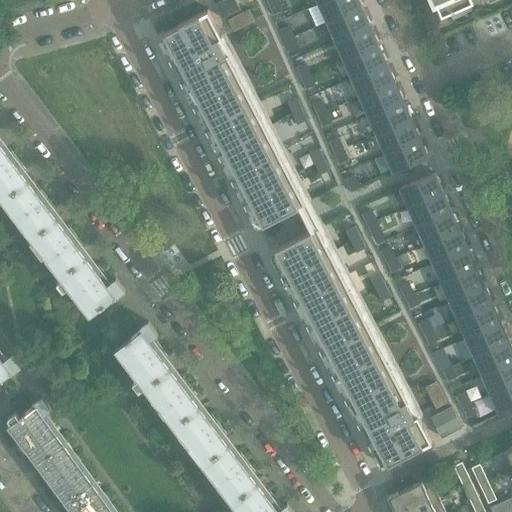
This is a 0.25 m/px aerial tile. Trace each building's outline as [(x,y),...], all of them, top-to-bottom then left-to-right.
[(235,0),(224,0),(215,5),(222,18),(240,9),(235,0)] [(278,0),(276,0),(269,3),(273,14),(283,10),(278,0)] [(358,0),(327,0),(319,4),(327,22),(362,7),(358,0)] [(488,0),(489,1),(491,0),(433,0),(441,17),(473,4),(470,0),(488,0)] [(362,7),(327,22),(335,41),(370,26),(362,7)] [(179,26),(165,34),(264,224),(306,202),(221,38),(223,37),(209,10),(178,26),(179,26)] [(249,10),(228,20),(234,31),(254,20),(249,10)] [(289,26),(280,30),(285,41),(294,37),(289,26)] [(370,26),(335,41),(344,60),(378,44),(370,26)] [(294,37),(285,41),(290,52),(299,48),(294,37)] [(378,44),(344,60),(352,78),(386,63),(378,44)] [(306,63),(297,67),(301,78),(311,74),(306,63)] [(386,63),(352,78),(360,97),(395,82),(386,63)] [(311,74),(301,78),(306,89),(316,85),(311,74)] [(395,82),(360,97),(368,116),(403,100),(395,82)] [(297,99),(288,103),(293,114),(302,110),(297,99)] [(322,100),(313,104),(318,115),(327,111),(322,100)] [(403,100),(368,116),(377,134),(411,119),(403,100)] [(302,110),(293,114),(298,125),(307,121),(302,110)] [(327,111),(318,115),(323,126),(332,122),(327,111)] [(411,119),(377,134),(385,153),(419,138),(411,119)] [(339,138),(329,142),(334,153),(344,149),(339,138)] [(419,138),(385,153),(392,170),(394,173),(428,158),(419,138)] [(0,194),(91,315),(115,296),(116,298),(117,297),(124,291),(124,292),(125,291),(116,278),(115,279),(112,282),(109,277),(108,278),(99,266),(96,269),(78,245),(81,242),(70,228),(66,231),(49,207),(52,204),(41,190),(37,193),(23,173),(20,169),(23,166),(12,151),(8,154),(0,143),(0,194)] [(319,149),(310,153),(315,164),(324,160),(319,149)] [(344,149),(334,153),(339,164),(348,160),(344,149)] [(324,160),(315,164),(320,175),(329,171),(324,160)] [(435,172),(400,188),(401,189),(409,208),(443,192),(435,172)] [(355,175),(346,179),(350,189),(351,190),(360,186),(360,185),(355,175)] [(443,192),(409,208),(417,226),(452,211),(443,192)] [(371,210),(362,215),(367,225),(376,221),(371,210)] [(452,211),(417,226),(425,245),(460,230),(452,211)] [(376,221),(367,225),(373,236),(382,231),(376,221)] [(318,226),(276,248),(387,463),(401,455),(402,456),(432,440),(418,413),(416,414),(318,226)] [(355,227),(346,231),(352,242),(361,237),(355,227)] [(460,230),(425,245),(433,264),(468,248),(460,230)] [(361,237),(352,242),(357,252),(366,248),(361,237)] [(390,246),(381,251),(386,261),(395,257),(390,246)] [(468,248),(433,264),(442,282),(476,267),(468,248)] [(395,257),(386,261),(392,272),(401,267),(395,257)] [(476,267),(442,282),(450,301),(484,286),(476,267)] [(380,276),(372,280),(377,291),(386,286),(380,276)] [(409,283),(400,287),(405,298),(414,293),(409,283)] [(386,286),(377,291),(383,301),(391,297),(386,286)] [(484,286),(450,301),(458,320),(493,304),(484,286)] [(414,293),(405,298),(411,309),(420,304),(414,293)] [(493,304),(458,320),(466,338),(501,323),(493,304)] [(427,319),(418,323),(424,334),(433,329),(427,319)] [(157,342),(158,342),(154,337),(157,335),(158,334),(149,322),(148,323),(141,328),(140,328),(139,329),(140,331),(116,349),(240,511),(293,511),(287,504),(286,505),(283,507),(280,503),(279,503),(271,492),(267,495),(264,491),(268,488),(267,487),(264,490),(252,475),(256,472),(255,472),(252,474),(249,471),(253,468),(242,454),(238,456),(235,453),(239,450),(238,449),(235,452),(223,437),(227,434),(226,433),(222,436),(220,433),(224,430),(213,415),(209,418),(206,414),(210,412),(209,411),(206,414),(191,395),(195,392),(184,377),(180,380),(162,356),(166,354),(157,342)] [(501,323),(466,338),(474,357),(509,342),(501,323)] [(433,329),(424,334),(429,345),(438,340),(433,329)] [(511,348),(509,342),(474,357),(483,375),(511,362),(511,348)] [(0,381),(10,374),(12,375),(13,375),(12,374),(20,369),(21,368),(12,356),(11,356),(11,357),(8,359),(4,354),(4,355),(0,349),(0,381)] [(446,355),(437,360),(443,370),(452,366),(446,355)] [(511,362),(483,375),(491,394),(511,384),(511,362)] [(452,366),(443,370),(448,381),(457,376),(452,366)] [(511,384),(491,394),(499,413),(500,414),(511,408),(511,384)] [(465,391),(456,396),(462,407),(471,402),(465,391)] [(34,406),(10,424),(74,511),(113,511),(106,502),(110,499),(107,495),(103,498),(77,463),(81,460),(79,456),(75,459),(49,424),(53,422),(50,418),(51,418),(48,413),(51,411),(52,411),(43,398),(41,398),(42,399),(34,404),(33,405),(34,406)] [(471,402),(462,407),(467,417),(476,413),(471,402)] [(452,406),(431,417),(442,437),(462,427),(452,406)] [(462,462),(454,466),(463,485),(471,481),(462,462)] [(480,464),(472,468),(480,485),(488,481),(480,464)] [(398,491),(388,496),(388,497),(389,497),(389,498),(394,508),(395,511),(404,511),(438,496),(429,477),(399,492),(398,491)] [(471,481),(463,485),(471,503),(480,499),(471,481)] [(488,481),(480,485),(489,503),(497,499),(488,481)] [(445,511),(438,496),(404,511),(445,511)] [(511,511),(511,497),(491,507),(493,511),(511,511)] [(485,511),(480,499),(471,503),(475,511),(485,511)]
